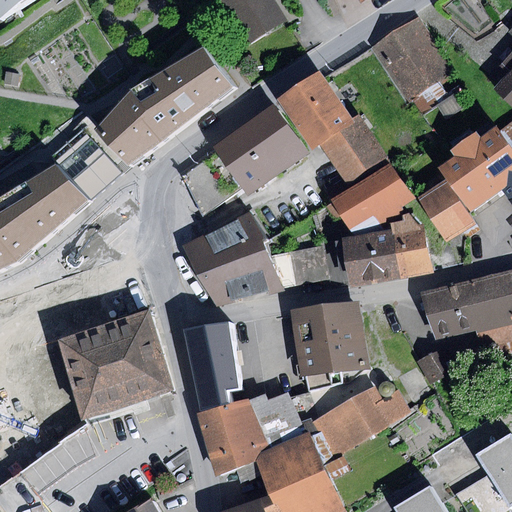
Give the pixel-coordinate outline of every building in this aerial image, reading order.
[(0,0),(0,22),(34,0),(0,0)] [(221,0),(249,45),(288,21),(274,0),(221,0)] [(420,17),(373,49),(405,102),(456,71),(420,17)] [(511,35),(511,69),(494,89),(511,106),(511,29),(508,33),(511,35)] [(133,90),(100,129),(131,167),(187,125),(234,87),(203,48),(133,90)] [(5,72),(3,85),(18,87),(20,75),(5,72)] [(321,72),(277,101),(314,150),(321,145),(356,124),(321,72)] [(453,95),(437,107),(447,121),(463,110),(453,95)] [(275,106),(213,148),(216,153),(243,189),(249,197),(310,152),(275,106)] [(356,124),(321,145),(345,179),(347,183),(389,159),(362,120),(356,124)] [(511,123),(501,132),(511,146),(511,123)] [(477,133),(452,151),(456,157),(439,169),(472,212),(503,192),(511,184),(511,146),(501,132),(498,127),(482,138),(477,133)] [(100,129),(0,198),(0,233),(18,262),(131,167),(100,129)] [(243,189),(216,153),(184,174),(203,218),(243,189)] [(351,189),(332,201),(350,229),(374,216),(386,232),(393,231),(391,224),(404,221),(403,216),(407,215),(402,207),(417,200),(391,165),(351,189)] [(326,191),(332,201),(351,189),(347,183),(345,179),(326,191)] [(446,182),(419,199),(446,243),(477,225),(446,182)] [(511,184),(503,192),(511,204),(511,184)] [(252,211),(184,247),(215,306),(285,293),(283,289),(270,257),(252,211)] [(393,231),(402,280),(435,273),(422,212),(407,215),(403,216),(404,221),(391,224),(393,231)] [(386,232),(344,240),(351,289),(402,280),(393,231),(386,232)] [(0,269),(18,262),(0,233),(0,269)] [(324,246),(290,252),(296,286),(330,280),(324,246)] [(296,286),(290,252),(270,257),(283,289),(296,286)] [(511,271),(422,295),(437,340),(477,331),(511,322),(511,271)] [(359,303),(292,311),(301,379),(307,378),(308,390),(342,384),(340,372),(370,367),(359,303)] [(151,311),(60,341),(67,366),(84,421),(175,390),(151,311)] [(511,322),(477,331),(481,349),(500,344),(504,358),(511,356),(511,322)] [(231,323),(185,331),(202,411),(231,404),(228,391),(240,389),(231,323)] [(448,347),(417,362),(430,388),(458,374),(462,382),(484,371),(476,355),(470,358),(467,352),(454,359),(448,347)] [(489,363),(492,363),(494,363),(497,362),(498,360),(499,357),(500,355),(499,353),(498,351),(496,349),(493,348),(491,348),(489,349),(487,350),(485,352),(485,355),(485,357),(486,359),(487,361),(489,363)] [(382,395),(384,396),(386,397),(389,397),(391,395),(392,394),(393,391),(394,389),(393,387),(392,385),(390,383),(388,382),(386,382),(383,383),(381,384),(380,386),(379,388),(379,391),(380,393),(382,395)] [(375,388),(315,422),(336,457),(411,413),(399,392),(383,403),(375,388)] [(231,404),(202,411),(196,413),(216,476),(256,460),(308,439),(289,393),(269,401),(266,395),(251,401),(250,399),(231,404)] [(47,398),(14,413),(27,443),(60,429),(47,398)] [(511,436),(479,457),(491,475),(508,503),(511,508),(511,436)] [(308,439),(256,460),(273,495),(281,511),(347,511),(312,438),(308,439)] [(493,511),(508,503),(491,475),(457,495),(466,511),(493,511)] [(447,511),(431,486),(396,509),(397,511),(447,511)] [(281,511),(273,495),(223,511),(281,511)] [(160,511),(153,499),(134,511),(160,511)]
